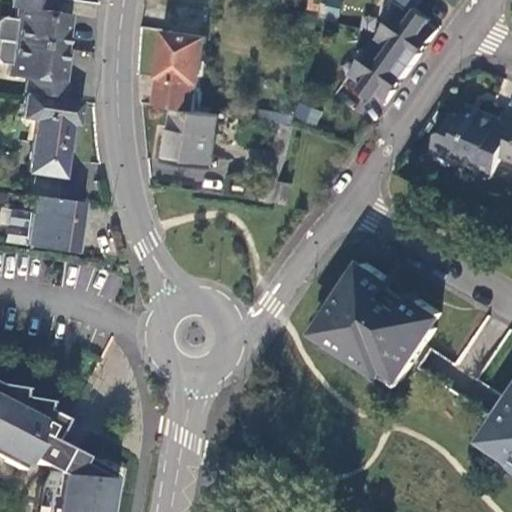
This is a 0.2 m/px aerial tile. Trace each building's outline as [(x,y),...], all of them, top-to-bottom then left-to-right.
[(54,13),(55,0),(12,0),(12,8),(16,9),(15,20),(5,19),(0,22),(0,40),(1,41),(66,49),(69,27),(64,27),(66,15),(54,13)] [(394,13),(376,38),(415,66),(441,29),(406,5),(398,16),(394,13)] [(168,32),(158,106),(175,108),(196,111),(206,37),(168,32)] [(415,66),(376,38),(360,61),(363,63),(355,75),(391,100),(415,66)] [(66,49),(1,41),(0,46),(0,59),(2,63),(11,64),(10,76),(28,79),(27,95),(70,101),(72,82),(59,80),(60,70),(67,71),(70,50),(66,49)] [(27,95),(23,94),(20,118),(32,120),(25,172),(62,177),(69,125),(77,126),(80,102),(70,101),(27,95)] [(318,123),(321,111),(298,106),(295,118),(318,123)] [(196,111),(175,108),(168,160),(212,168),(219,114),(196,111)] [(478,172),(495,179),(504,159),(511,139),(511,124),(503,121),(502,117),(486,110),(484,115),(469,109),(465,119),(456,115),(448,132),(441,135),(433,153),(460,164),(464,162),(478,168),(478,172)] [(294,124),(282,123),(262,200),(276,202),(277,200),(281,180),(294,124)] [(288,201),(293,183),(281,180),(277,200),(288,201)] [(79,203),(33,196),(31,213),(27,214),(25,229),(7,226),(5,242),(72,252),(79,203)] [(358,274),(326,321),(341,331),(334,342),(386,376),(392,366),(408,375),(416,365),(429,344),(439,327),(436,325),(443,313),(424,300),(418,308),(411,304),(408,308),(389,295),(394,288),(387,283),(391,278),(370,264),(362,276),(358,274)] [(0,458),(17,467),(23,455),(49,469),(46,475),(43,486),(38,511),(103,511),(109,484),(113,485),(117,467),(97,457),(94,462),(70,450),(50,440),(61,417),(43,408),(44,399),(18,394),(19,385),(0,382),(0,458)] [(504,423),(491,444),(511,458),(511,398),(499,419),(504,423)]
